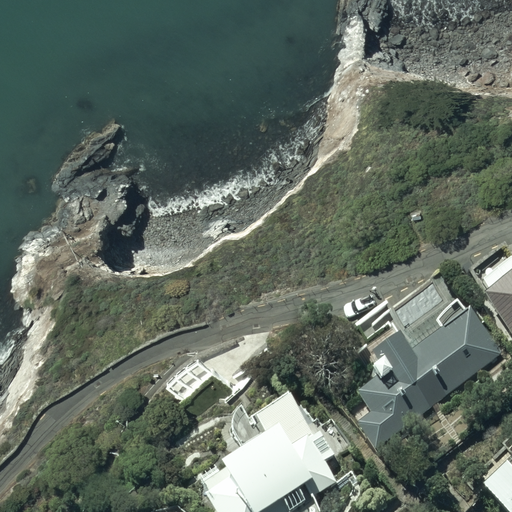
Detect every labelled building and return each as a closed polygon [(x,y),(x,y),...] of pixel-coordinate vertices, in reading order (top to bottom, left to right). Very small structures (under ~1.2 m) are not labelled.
[(511,283),(485,302),(511,342),(511,283)] [(358,429),(378,453),(498,361),(465,318),(413,359),(401,343),(367,369),(379,385),(360,399),(374,416),(358,429)] [(165,381),(180,399),(213,368),(199,351),(165,381)] [(197,488),(212,511),(299,511),(335,489),(280,405),(252,423),(265,443),(197,488)] [(511,511),(511,463),(482,493),(497,511),(511,511)]
